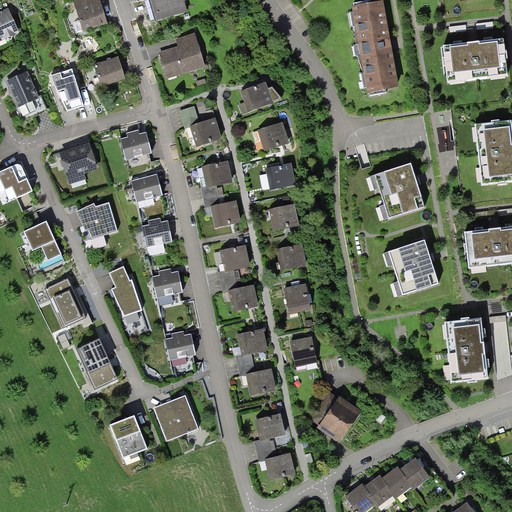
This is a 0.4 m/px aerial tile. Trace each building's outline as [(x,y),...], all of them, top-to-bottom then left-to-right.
[(97,0),(71,0),(81,31),(105,24),(97,0)] [(181,0),(150,0),(156,22),(185,15),(181,0)] [(369,2),(353,5),(357,27),(353,28),(356,52),(363,73),(365,73),(369,97),(386,94),(385,89),(396,87),(382,4),(369,6),(369,2)] [(0,40),(5,38),(10,41),(15,28),(8,13),(0,15),(0,40)] [(194,36),(181,40),(183,47),(159,54),(166,78),(192,70),(192,71),(203,68),(194,36)] [(501,39),(443,47),(448,85),(506,77),(501,39)] [(244,48),(239,51),(243,59),(248,56),(244,48)] [(117,59),(93,67),(100,87),(124,80),(117,59)] [(82,105),(71,71),(53,77),(56,85),(68,110),(82,105)] [(25,75),(7,83),(22,118),(31,114),(33,118),(47,112),(40,97),(36,99),(25,75)] [(264,85),(241,93),(248,113),(271,105),(264,85)] [(194,108),(180,112),(185,130),(191,128),(197,148),(219,141),(214,123),(200,127),(194,108)] [(511,141),(509,121),(475,126),(483,182),(511,178),(511,141)] [(281,125),(258,131),(264,152),(287,146),(281,125)] [(129,139),(122,141),(127,161),(152,155),(147,135),(138,137),(137,132),(128,135),(129,139)] [(86,147),(60,155),(67,177),(93,168),(86,147)] [(225,163),(203,168),(205,178),(199,179),(203,199),(218,196),(216,187),(230,184),(225,163)] [(38,203),(19,164),(0,173),(0,192),(5,204),(17,198),(22,210),(38,203)] [(289,165),(266,170),(270,191),(293,186),(289,165)] [(415,182),(410,166),(374,177),(388,219),(424,208),(415,182)] [(157,176),(132,183),(137,203),(162,197),(157,176)] [(218,196),(203,199),(206,210),(211,209),(215,229),(238,224),(234,203),(220,206),(218,196)] [(94,208),(92,205),(76,212),(89,240),(116,233),(107,205),(94,208)] [(292,206),(269,211),(274,232),(297,227),(292,206)] [(150,227),(144,228),(147,248),(172,244),(168,224),(160,225),(159,220),(149,222),(150,227)] [(59,256),(45,223),(24,232),(32,251),(41,247),(47,261),(59,256)] [(511,226),(466,231),(470,268),(511,264),(511,226)] [(429,258),(423,242),(387,254),(402,297),(438,285),(429,258)] [(300,246),(277,250),(281,272),(305,267),(300,246)] [(244,248),(221,252),(223,265),(217,266),(220,284),(235,281),(233,271),(247,268),(244,248)] [(116,288),(112,290),(124,317),(142,311),(133,281),(130,282),(124,268),(109,274),(116,288)] [(160,276),(153,278),(157,297),(181,293),(178,273),(169,275),(168,270),(159,272),(160,276)] [(67,279),(45,289),(64,328),(85,318),(67,279)] [(236,291),(235,281),(220,284),(222,294),(229,293),(232,312),(256,308),(252,288),(236,291)] [(305,286),(283,291),(288,314),(309,310),(305,286)] [(446,322),(453,383),(492,379),(485,318),(446,322)] [(261,331),(239,336),(243,355),(236,357),(238,367),(252,364),(250,354),(266,351),(261,331)] [(174,342),(168,343),(171,363),(196,358),(193,339),(184,340),(183,335),(173,337),(174,342)] [(99,339),(78,348),(95,387),(116,377),(99,339)] [(311,340),(291,344),(295,366),(315,363),(311,340)] [(252,364),(238,367),(240,377),(246,375),(251,396),(274,391),(269,371),(255,374),(252,364)] [(187,397),(155,409),(167,441),(200,429),(187,397)] [(360,414),(338,398),(318,425),(340,441),(360,414)] [(279,415),(256,420),(260,440),(254,441),(257,452),(271,449),(269,439),(284,435),(279,415)] [(136,420),(114,428),(124,456),(147,447),(136,420)] [(271,449),(257,452),(259,462),(266,460),(270,480),(293,475),(289,455),(273,458),(271,449)] [(416,460),(400,472),(408,483),(410,486),(426,474),(416,460)] [(397,468),(382,480),(391,492),(392,494),(408,483),(400,472),(397,468)] [(380,477),(364,488),(373,500),(375,503),(391,492),(382,480),(380,477)] [(361,485),(345,497),(356,511),(373,500),(364,488),(361,485)]
